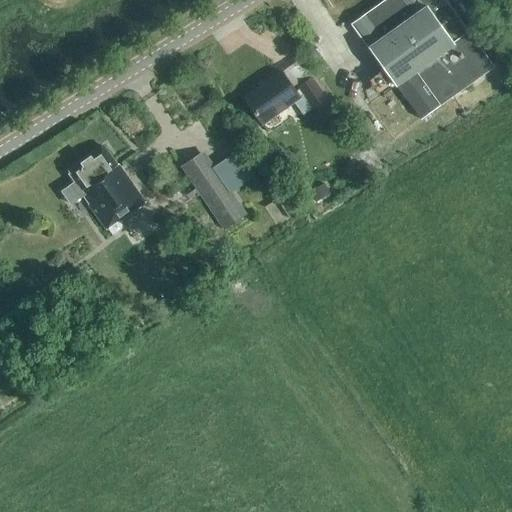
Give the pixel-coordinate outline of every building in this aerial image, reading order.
[(366,15),(352,25),(369,49),(368,49),(395,86),(420,120),(441,105),(493,68),(443,0),(425,0),(422,2),(420,0),(388,0),(367,16),(366,15)] [(314,110),(327,100),(312,79),(298,88),(299,90),(295,92),(281,73),(244,99),(262,125),(303,95),(314,110)] [(68,175),(74,183),(61,193),(70,205),(82,196),(89,207),(89,208),(90,207),(106,231),(108,229),(113,236),(121,230),(122,225),(120,221),(145,203),(118,165),(117,166),(104,148),(70,172),(71,173),(68,175)] [(214,169),(192,184),(223,230),(245,215),(214,169)] [(251,274),(232,287),(241,301),(260,288),(251,274)]
